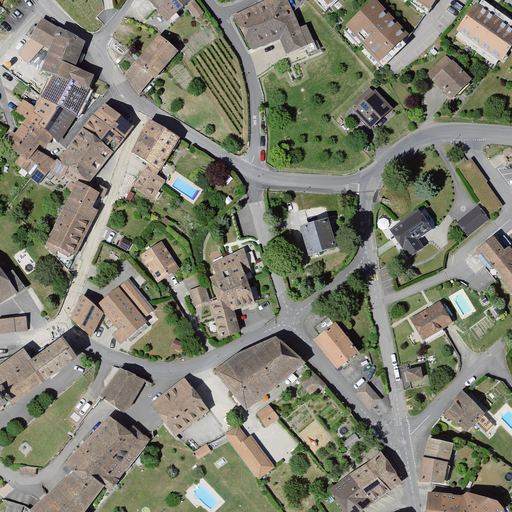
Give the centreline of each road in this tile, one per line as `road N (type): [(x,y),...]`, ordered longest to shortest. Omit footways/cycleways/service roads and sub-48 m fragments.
road 1 (residential): [(377,304),(447,274),(507,214),(508,198),(475,152),(470,131)]
road 2 (residential): [(0,476),(11,492),(31,493),(106,409),(132,420),(170,373)]
road 3 (residential): [(63,325),(152,118)]
road 4 (unclassified): [(218,14),(243,51),(258,97),(254,178)]
road 5 (residential): [(404,440),(373,423),(290,319)]
road 6 (residential): [(290,319),(254,178)]
road 7 (residential): [(404,440),(377,304)]
road 8 (residential): [(290,319),(208,365),(170,373)]
road 9 (tertiary): [(470,131),(414,142),(369,185)]
